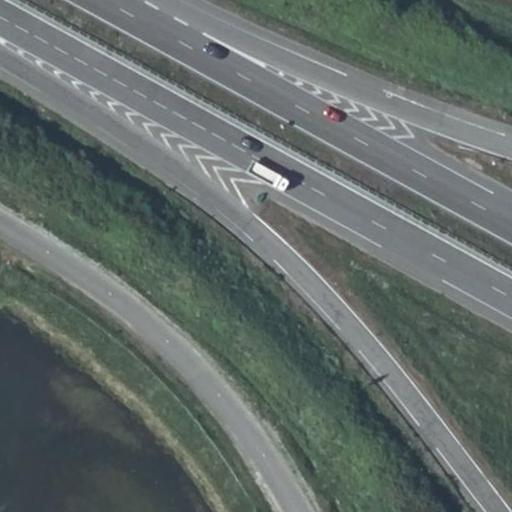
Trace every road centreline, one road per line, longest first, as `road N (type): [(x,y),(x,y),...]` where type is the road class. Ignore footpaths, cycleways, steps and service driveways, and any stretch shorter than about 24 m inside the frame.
road 1 (trunk): [(0,54),(177,166),(249,222),(388,368),(497,511)]
road 2 (trunk): [(0,16),(511,298)]
road 3 (trunk): [(511,224),(138,15)]
road 4 (tertiary): [(292,511),(217,394),(153,327),(0,223)]
road 5 (trunk): [(511,147),(332,82),(223,32),(138,15)]
